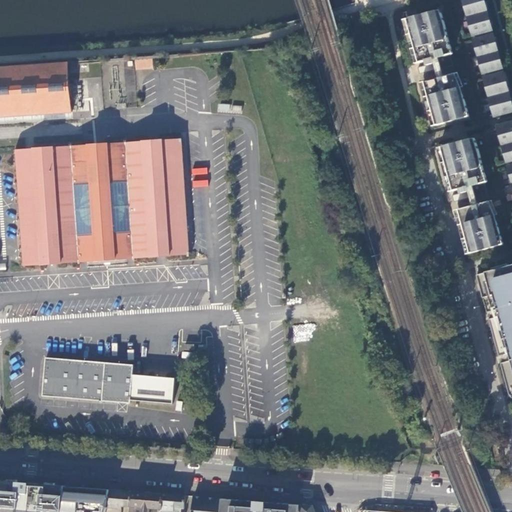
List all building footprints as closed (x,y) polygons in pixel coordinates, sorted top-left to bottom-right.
[(465,0),(470,16),(489,11),(486,0),(465,0)] [(441,10),(410,18),(421,62),(428,61),(429,64),(420,67),(422,74),(435,70),(444,68),(443,65),(448,64),(449,67),(455,65),(452,54),(455,54),(451,39),(448,25),(444,12),(441,10)] [(489,11),(470,16),(475,35),(494,30),(489,11)] [(476,39),(481,56),(500,51),(495,34),(476,39)] [(504,68),(500,51),(481,56),(485,73),(504,68)] [(135,69),(152,69),(152,59),(135,58),(135,69)] [(69,63),(0,67),(0,118),(72,113),(72,110),(70,110),(69,90),(71,90),(70,84),(68,85),(67,66),(69,65),(69,63)] [(444,68),(435,70),(437,78),(457,73),(455,65),(449,67),(444,68)] [(133,69),(124,69),(125,102),(134,102),(133,69)] [(486,77),(491,97),(510,92),(505,72),(486,77)] [(437,78),(426,81),(438,125),(471,116),(467,101),(461,88),(457,73),(437,78)] [(511,111),(511,98),(510,92),(491,97),(494,107),(496,116),(511,111)] [(240,112),(241,107),(219,103),(218,110),(230,113),(230,110),(240,112)] [(511,122),(499,126),(508,162),(511,161),(511,122)] [(477,138),(443,147),(455,191),(462,189),(463,192),(453,195),(455,202),(469,198),(478,196),(477,193),(482,192),(482,195),(489,193),(486,182),(489,182),(484,167),(481,153),(477,138)] [(23,267),(24,269),(26,269),(26,267),(78,263),(78,265),(80,265),(80,262),(132,259),(132,261),(134,260),(134,258),(186,254),(186,256),(188,256),(188,254),(190,254),(190,251),(188,251),(179,145),(182,145),(181,142),(179,142),(179,140),(176,140),(176,142),(125,146),(125,144),(122,144),(122,147),(71,151),(70,148),(68,148),(68,151),(17,155),(17,152),(14,153),(14,155),(12,155),(13,158),(15,157),(23,264),(21,264),(21,267),(23,267)] [(478,196),(469,198),(471,206),(491,201),(489,193),(482,195),(478,196)] [(471,206),(460,209),(471,253),(505,244),(501,229),(495,216),(491,201),(471,206)] [(511,265),(477,275),(480,283),(484,282),(485,286),(511,279),(511,282),(511,289),(496,294),(500,309),(507,307),(509,314),(502,316),(511,353),(511,265)] [(484,282),(480,283),(484,297),(496,294),(511,289),(511,282),(511,279),(485,286),(484,282)] [(500,309),(502,316),(509,314),(507,307),(500,309)] [(292,325),(293,340),(314,339),(313,324),(292,325)] [(43,397),(131,404),(131,399),(139,400),(141,379),(133,379),(134,366),(46,358),(43,397)] [(0,511),(30,511),(33,483),(0,480),(0,511)] [(64,511),(66,486),(33,483),(30,511),(64,511)] [(106,511),(107,508),(111,490),(66,486),(64,511),(106,511)] [(112,490),(111,490),(107,508),(122,510),(122,506),(131,507),(132,492),(123,491),(123,490),(112,489),(112,490)] [(164,494),(132,492),(131,507),(130,511),(149,511),(150,508),(162,509),(164,494)] [(185,496),(164,494),(162,509),(161,511),(178,511),(177,510),(177,508),(185,509),(185,496)] [(221,511),(223,499),(209,498),(206,500),(202,500),(203,497),(194,497),(192,511),(221,511)] [(279,503),(223,499),(221,511),(299,511),(300,510),(299,508),(299,505),(279,503)]
